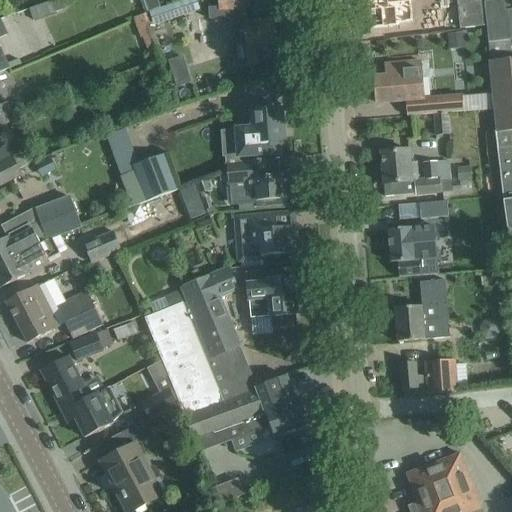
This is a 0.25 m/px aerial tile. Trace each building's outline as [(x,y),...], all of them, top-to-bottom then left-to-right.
[(63,0),(54,0),(30,9),(33,21),(67,8),(63,0)] [(158,0),(143,0),(148,12),(161,8),(158,0)] [(161,8),(149,12),(154,25),(180,16),(174,0),(167,3),(167,5),(161,8)] [(249,0),(218,0),(219,12),(229,11),(231,27),(232,40),(246,39),(247,49),(249,66),(265,64),(264,57),(277,56),(274,21),(254,22),(247,23),(246,8),(250,8),(249,0)] [(359,0),(350,0),(351,26),(359,26),(359,0)] [(367,0),(370,29),(390,28),(393,27),(393,37),(408,36),(407,26),(396,27),(394,0),(367,0)] [(504,0),(495,0),(486,1),(490,44),(510,41),(511,40),(511,0),(505,2),(504,0)] [(148,13),(134,18),(141,39),(143,38),(152,61),(163,56),(148,13)] [(0,73),(22,64),(20,59),(8,64),(0,45),(0,73)] [(182,55),(165,60),(172,86),(188,82),(182,55)] [(511,59),(491,61),(498,132),(511,130),(511,59)] [(375,86),(370,86),(371,99),(376,99),(377,103),(406,101),(410,100),(425,99),(422,61),(405,62),(385,64),(386,76),(374,77),(375,86)] [(463,95),(443,97),(444,113),(448,113),(464,111),(463,95)] [(0,126),(16,120),(8,102),(0,105),(0,126)] [(253,129),(238,130),(239,144),(240,157),(279,154),(278,141),(283,141),(281,109),(261,111),(252,112),(253,129)] [(444,113),(434,114),(436,135),(450,134),(448,113),(444,113)] [(511,130),(498,132),(495,132),(503,200),(504,200),(510,242),(511,241),(511,130)] [(0,185),(23,174),(20,169),(29,165),(34,163),(28,150),(23,153),(23,151),(13,156),(7,145),(0,149),(0,185)] [(401,151),(381,153),(385,197),(416,194),(416,196),(436,194),(441,194),(440,182),(438,182),(436,162),(424,163),(425,180),(417,180),(417,179),(415,162),(409,163),(408,151),(401,151)] [(135,171),(121,177),(133,207),(179,190),(165,155),(133,167),(135,171)] [(239,162),(225,164),(227,186),(230,186),(231,204),(257,202),(272,200),(292,198),(292,193),(288,193),(286,177),(286,175),(275,176),(274,172),(282,171),(281,159),(273,160),(273,159),(253,161),(239,162)] [(206,180),(197,184),(201,193),(210,189),(206,180)] [(70,196),(36,210),(36,212),(39,221),(47,241),(52,239),(61,236),(81,228),(70,196)] [(244,217),(234,217),(236,248),(237,262),(262,260),(262,256),(263,256),(273,255),(293,253),(291,227),(277,228),(276,214),(256,216),(244,217)] [(209,215),(196,220),(200,229),(213,224),(209,215)] [(0,241),(0,265),(40,244),(47,241),(39,221),(30,225),(32,230),(11,240),(9,236),(0,241)] [(412,228),(388,230),(391,262),(398,262),(400,278),(439,274),(435,228),(412,229),(412,228)] [(114,232),(83,245),(91,263),(127,247),(125,241),(123,241),(121,237),(117,239),(114,232)] [(40,244),(0,265),(0,288),(17,280),(28,274),(62,256),(60,254),(52,239),(47,241),(40,244)] [(151,255),(151,256),(151,257),(151,258),(151,259),(152,259),(152,260),(153,261),(154,262),(155,262),(156,262),(157,262),(158,262),(159,262),(160,262),(161,261),(162,261),(162,260),(163,259),(163,258),(163,257),(163,256),(163,255),(163,254),(163,253),(162,252),(161,251),(160,251),(160,250),(159,250),(158,250),(157,250),(156,250),(155,250),(154,250),(154,251),(153,251),(153,252),(152,252),(152,253),(151,253),(151,254),(151,255)] [(229,268),(182,288),(183,289),(187,301),(184,302),(207,360),(223,402),(257,390),(256,387),(240,347),(220,297),(238,290),(229,268)] [(292,268),(246,272),(250,319),(251,319),(271,317),(272,317),(273,327),(296,325),(295,315),(299,315),(295,277),(293,277),(292,268)] [(24,294),(6,303),(27,343),(44,334),(58,327),(66,323),(73,338),(102,325),(87,293),(67,303),(54,279),(38,288),(37,287),(24,294)] [(422,306),(395,309),(398,342),(418,341),(425,340),(450,338),(449,326),(445,280),(434,281),(434,280),(431,280),(431,281),(420,282),(422,306)] [(182,290),(165,297),(170,308),(184,302),(187,301),(183,289),(182,290)] [(154,313),(144,317),(162,361),(168,376),(179,404),(199,452),(200,452),(206,449),(226,442),(231,440),(232,440),(271,425),(276,437),(308,425),(298,399),(295,400),(286,376),(256,387),(257,390),(223,402),(207,360),(184,302),(170,308),(167,309),(154,313)] [(134,322),(114,330),(118,341),(138,333),(134,322)] [(109,330),(70,345),(76,361),(105,350),(105,349),(114,345),(109,330)] [(68,356),(41,371),(62,413),(70,409),(90,398),(89,397),(68,356)] [(455,359),(426,361),(427,375),(428,394),(457,392),(457,388),(468,387),(467,364),(455,365),(455,359)] [(162,361),(147,369),(154,383),(168,376),(162,361)] [(415,362),(400,364),(402,390),(418,389),(415,362)] [(90,398),(70,409),(85,438),(113,424),(113,423),(123,413),(110,387),(89,397),(90,398)] [(171,388),(141,404),(149,420),(179,404),(171,388)] [(111,457),(100,462),(126,511),(132,511),(145,505),(162,496),(136,446),(157,435),(154,429),(153,430),(148,420),(103,444),(103,445),(105,444),(111,457)] [(421,511),(482,511),(460,454),(407,474),(421,511)] [(215,486),(222,502),(242,493),(235,477),(215,486)]
